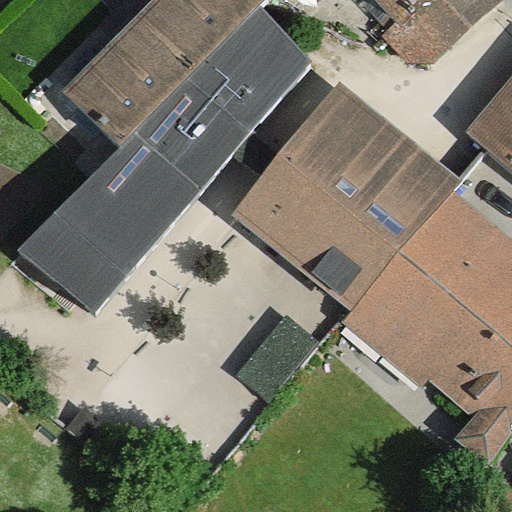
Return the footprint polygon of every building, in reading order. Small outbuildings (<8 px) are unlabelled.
[(272,5),(266,0),(171,0),(144,27),(198,81),(262,15),(272,5)] [(379,0),(402,25),(428,0),(379,0)] [(501,1),(500,0),(428,0),(402,25),(388,38),(413,64),(433,64),(501,1)] [(125,153),(20,256),(98,318),(312,70),(262,15),(198,81),(125,153)] [(198,81),(144,27),(71,102),(125,153),(198,81)] [(511,93),(473,142),(511,173),(511,93)] [(354,311),(442,209),(326,118),(243,221),(354,311)] [(497,239),(449,201),(442,209),(354,311),(484,419),(468,441),(493,462),(511,435),(511,263),(490,246),(497,239)]
